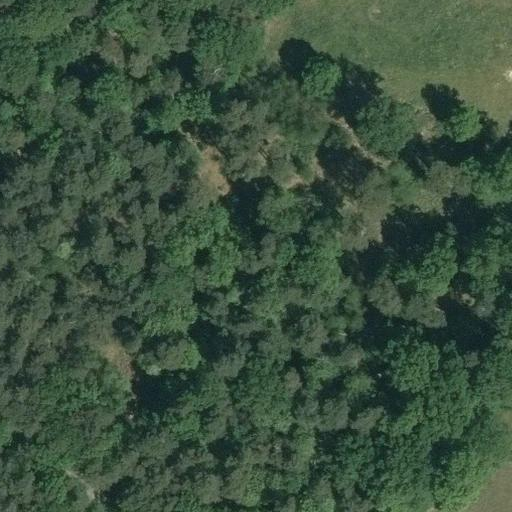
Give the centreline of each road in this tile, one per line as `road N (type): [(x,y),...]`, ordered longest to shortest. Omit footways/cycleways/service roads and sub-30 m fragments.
road 1 (track): [(395,511),(511,288)]
road 2 (unclassified): [(113,511),(0,432)]
